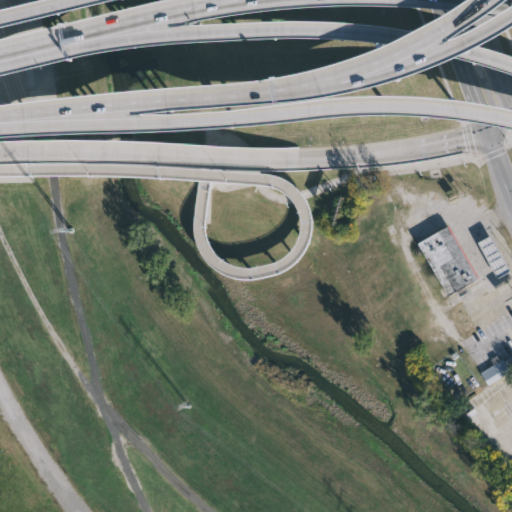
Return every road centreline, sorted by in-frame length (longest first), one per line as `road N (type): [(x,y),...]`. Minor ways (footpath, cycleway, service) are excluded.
road 1 (track): [(147,511),(83,340),(25,58),(4,0)]
road 2 (motorway): [(82,122),(352,103),(511,118)]
road 3 (track): [(209,511),(136,440),(47,325),(0,235)]
road 4 (motorway): [(167,34),(322,27),(511,64)]
road 5 (secondary): [(0,150),(283,157)]
road 6 (motorway): [(322,89),(409,63),(511,12)]
road 7 (motorway): [(0,56),(183,4)]
road 8 (motorway): [(81,102),(264,91)]
road 9 (motorway): [(0,56),(167,34)]
road 10 (track): [(0,390),(80,511)]
road 11 (motorway): [(316,76),(446,25)]
road 12 (secondary): [(283,157),(419,148)]
